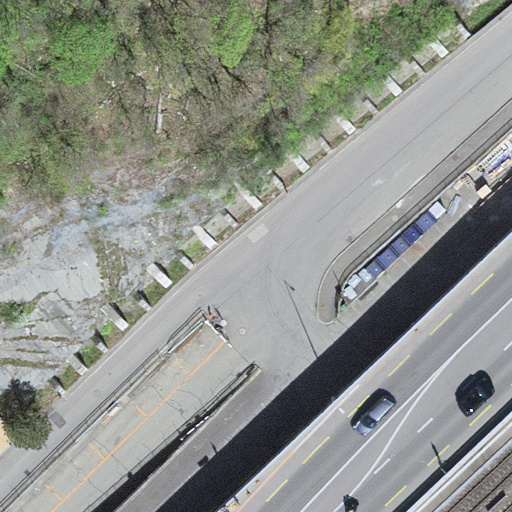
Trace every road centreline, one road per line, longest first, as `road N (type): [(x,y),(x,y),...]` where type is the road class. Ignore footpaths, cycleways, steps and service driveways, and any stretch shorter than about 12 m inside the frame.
road 1 (residential): [(297,235),(188,302),(0,486)]
road 2 (residential): [(297,235),(229,345),(79,511)]
road 3 (residential): [(200,511),(312,402),(297,235)]
road 4 (residential): [(511,52),(297,235)]
road 5 (primary): [(330,511),(511,335)]
